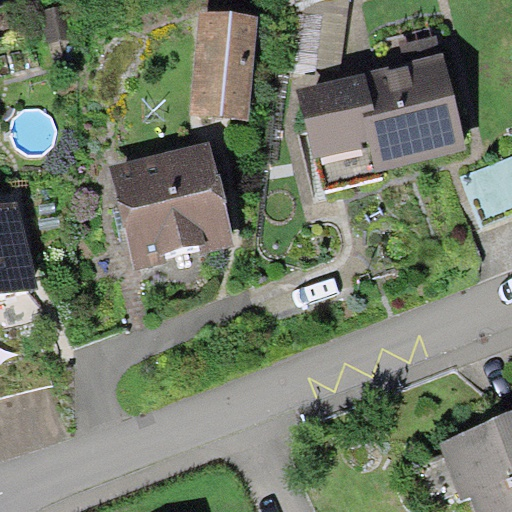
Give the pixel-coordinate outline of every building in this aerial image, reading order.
[(243,19),(194,16),(188,122),(237,125),(243,19)] [(428,57),(292,96),(321,197),(379,180),(375,166),(453,143),(428,57)] [(511,151),(459,171),(479,225),(511,212),(511,151)] [(133,274),(223,246),(193,153),(104,180),(133,274)] [(0,291),(31,284),(12,206),(0,209),(0,291)] [(511,511),(511,421),(454,442),(478,511),(511,511)]
